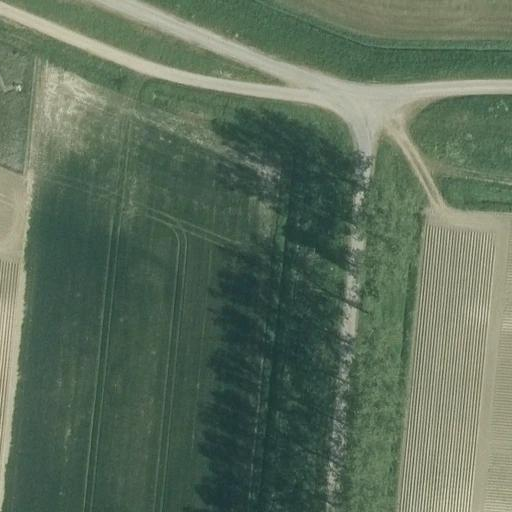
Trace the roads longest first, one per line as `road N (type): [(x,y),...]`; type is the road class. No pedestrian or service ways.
road 1 (unclassified): [(330,511),(369,93)]
road 2 (unclassified): [(369,93),(279,69),(113,0)]
road 3 (unclassified): [(511,87),(369,93)]
